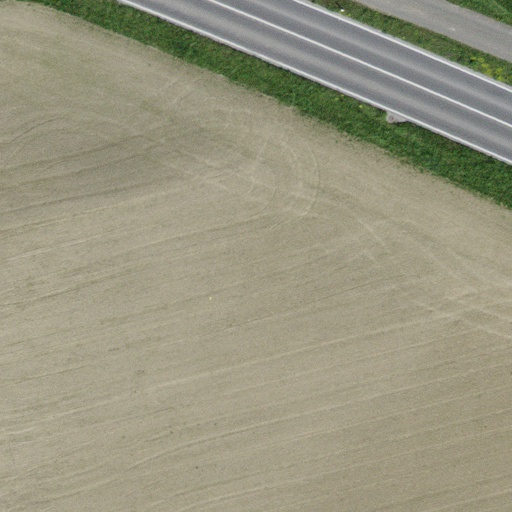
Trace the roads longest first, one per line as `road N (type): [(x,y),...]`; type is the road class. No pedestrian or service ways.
road 1 (primary): [(196,0),(511,132)]
road 2 (track): [(511,45),(399,0)]
